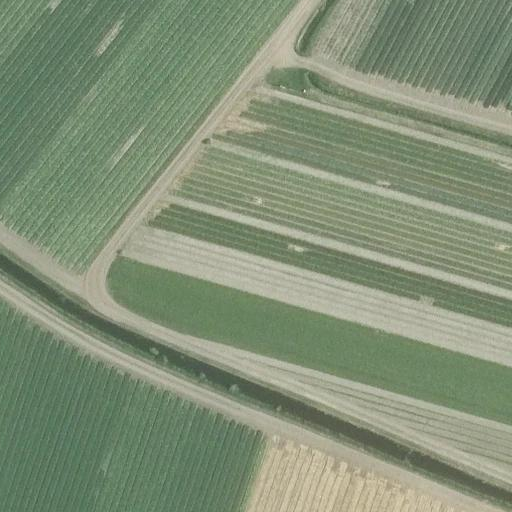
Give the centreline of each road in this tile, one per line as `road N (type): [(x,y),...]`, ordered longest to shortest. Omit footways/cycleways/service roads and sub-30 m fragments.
road 1 (track): [(469,511),(80,344),(0,292)]
road 2 (track): [(511,128),(354,84),(307,58),(275,52),(311,0)]
